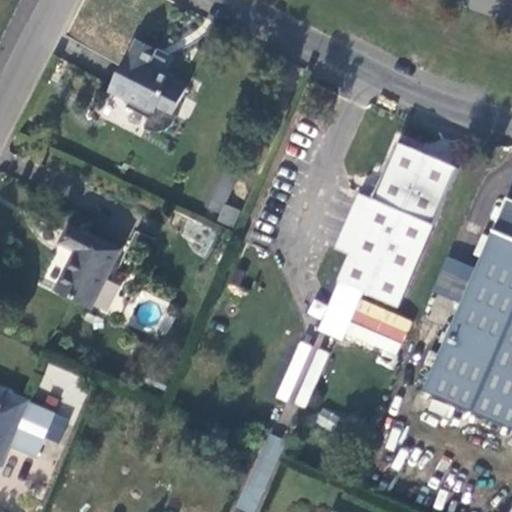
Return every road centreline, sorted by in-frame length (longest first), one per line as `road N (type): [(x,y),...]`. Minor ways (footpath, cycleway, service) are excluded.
road 1 (residential): [(231,0),(409,87),(511,117)]
road 2 (residential): [(60,0),(0,119)]
